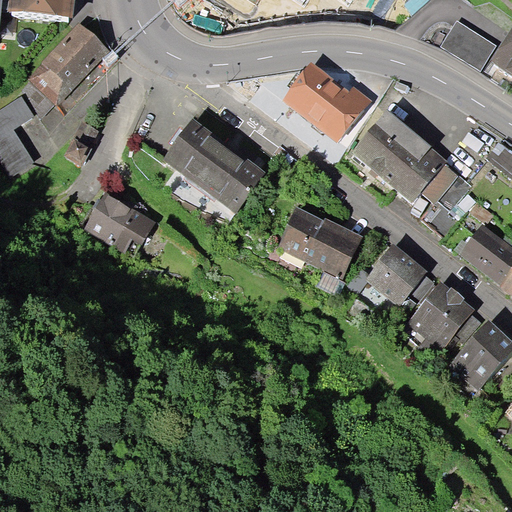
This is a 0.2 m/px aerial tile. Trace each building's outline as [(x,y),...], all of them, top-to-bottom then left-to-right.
[(8,0),(0,0),(0,46),(4,47),(8,0)] [(75,24),(77,0),(13,0),(12,17),(75,24)] [(457,24),(442,49),(481,73),(496,47),(457,24)] [(107,52),(79,25),(27,79),(56,106),(107,52)] [(511,30),(490,64),(511,78),(511,30)] [(365,108),(313,71),(288,105),(340,142),(365,108)] [(265,76),(260,95),(279,100),(284,81),(265,76)] [(23,99),(0,113),(0,151),(16,177),(36,165),(16,132),(36,120),(23,99)] [(445,164),(391,120),(361,157),(414,201),(445,164)] [(263,178),(194,127),(169,161),(238,212),(263,178)] [(71,141),(63,156),(81,165),(89,149),(71,141)] [(511,151),(502,143),(487,161),(511,180),(511,151)] [(151,225),(105,202),(89,232),(128,251),(134,240),(142,244),(151,225)] [(358,241),(300,215),(284,250),(343,276),(358,241)] [(511,267),(511,250),(481,226),(460,253),(500,283),(511,267)] [(425,275),(392,250),(368,280),(401,306),(425,275)] [(511,267),(500,283),(498,286),(511,296),(511,267)] [(472,312),(440,286),(409,323),(441,349),(472,312)] [(511,357),(511,348),(489,326),(453,362),(481,389),(511,357)]
